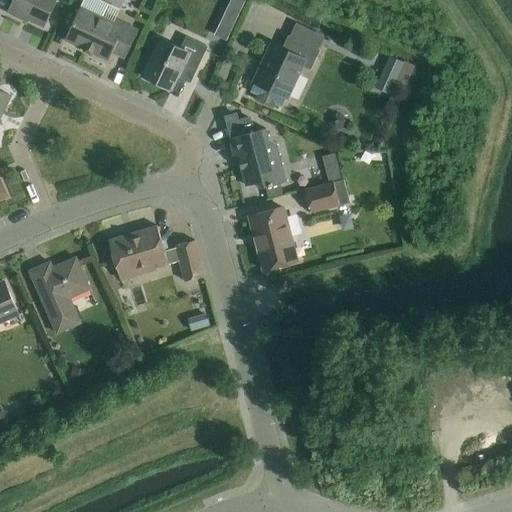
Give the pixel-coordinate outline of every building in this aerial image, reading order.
[(13,0),(8,12),(21,19),(22,16),(45,27),(57,0),(13,0)] [(84,0),(80,9),(65,40),(85,49),(85,51),(92,54),(93,53),(109,60),(113,52),(126,58),(138,31),(115,20),(104,14),(109,4),(99,0),(84,0)] [(232,0),(228,9),(240,15),(246,0),(232,0)] [(253,82),(255,84),(251,93),(257,96),(255,101),(274,109),(276,105),(283,108),(287,98),(288,99),(303,66),(311,70),(320,50),(289,35),(283,48),(275,44),(264,67),(261,66),(253,82)] [(154,53),(143,76),(156,82),(156,83),(172,90),(182,70),(194,76),(208,47),(186,36),(181,48),(157,37),(152,38),(148,46),(150,51),(154,53)] [(392,58),(377,89),(391,95),(405,64),(392,58)] [(0,122),(1,120),(0,119),(0,113),(9,94),(0,89),(0,122)] [(236,114),(226,117),(232,138),(229,138),(235,158),(240,161),(246,183),(246,182),(247,186),(255,184),(256,186),(261,189),(264,188),(287,182),(277,145),(270,140),(266,129),(258,131),(254,132),(250,118),(238,121),(236,114)] [(331,116),(328,124),(333,130),(342,129),(345,121),(339,114),(331,116)] [(336,154),(324,157),(327,170),(339,167),(336,154)] [(0,199),(8,196),(0,177),(0,199)] [(344,179),(305,189),(312,213),(350,203),(344,179)] [(250,216),(264,270),(298,262),(283,207),(250,216)] [(117,265),(119,274),(154,263),(156,268),(180,261),(185,281),(205,276),(196,240),(176,245),(176,247),(165,251),(158,225),(109,240),(113,254),(110,261),(117,265)] [(30,271),(58,333),(81,323),(74,307),(68,310),(63,301),(91,289),(77,257),(53,268),(51,262),(30,271)] [(0,321),(19,313),(5,282),(0,284),(0,321)] [(0,322),(0,328),(25,321),(23,314),(0,322)] [(208,314),(188,319),(191,331),(211,326),(208,314)] [(453,359),(426,368),(435,396),(462,387),(453,359)] [(87,373),(75,368),(70,378),(83,383),(87,373)]
